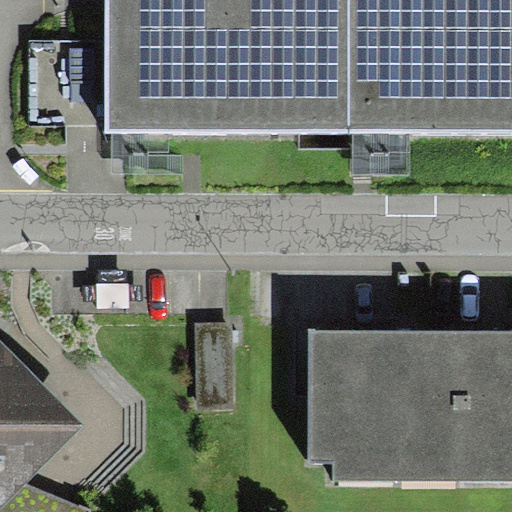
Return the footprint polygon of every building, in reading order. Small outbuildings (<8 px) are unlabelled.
[(511,0),(107,0),(107,142),(511,142),(511,0)] [(222,334),(192,334),(193,416),(223,415),(222,334)] [(0,503),(80,432),(0,343),(0,503)] [(448,502),(446,346),(294,346),(297,482),(320,482),(321,503),(448,502)] [(511,346),(446,346),(448,502),(511,501),(511,346)]
